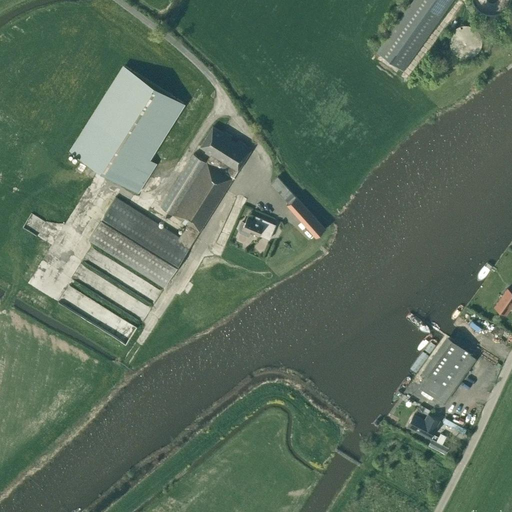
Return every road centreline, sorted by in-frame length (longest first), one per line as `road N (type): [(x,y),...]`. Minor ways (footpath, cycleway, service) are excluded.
road 1 (track): [(335,448),(295,401),(269,393),(118,511)]
road 2 (unclassified): [(438,511),(511,357)]
